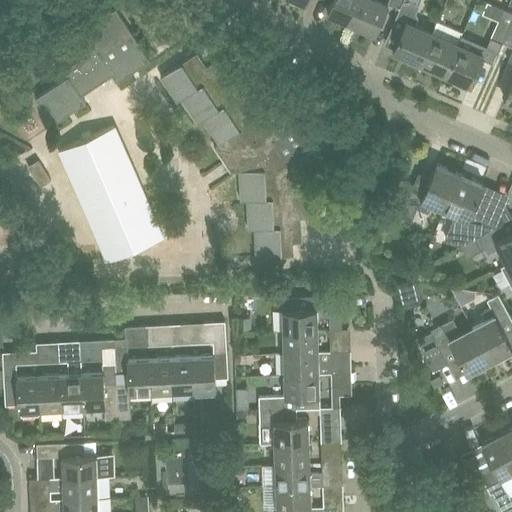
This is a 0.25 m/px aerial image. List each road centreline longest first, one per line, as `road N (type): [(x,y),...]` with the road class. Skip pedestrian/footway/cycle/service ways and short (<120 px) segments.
road 1 (residential): [(511,156),(396,108),(328,55),(222,0)]
road 2 (residential): [(0,319),(227,306)]
road 3 (residential): [(406,446),(383,406),(380,299)]
road 4 (residential): [(511,388),(406,446)]
